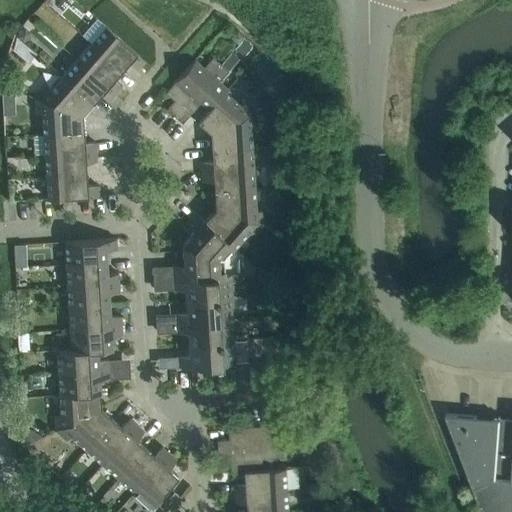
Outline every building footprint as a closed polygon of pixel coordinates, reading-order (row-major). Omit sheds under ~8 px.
[(144,59),(106,25),(91,42),(121,68),(129,59),(137,67),(144,59)] [(121,68),(91,42),(76,58),(115,92),(121,85),(113,78),(121,68)] [(174,115),(220,63),(212,56),(202,66),(194,59),(164,92),(173,99),(165,108),(174,115)] [(115,92),(76,58),(62,74),(92,101),(100,92),(108,99),(115,92)] [(224,90),(224,91),(226,88),(218,80),(227,69),(220,63),(174,115),(181,122),(188,113),(197,121),(224,90)] [(92,101),(62,74),(48,90),(43,86),(34,96),(34,97),(81,113),(92,101)] [(209,132),(254,109),(243,99),(239,104),(224,91),(224,90),(197,121),(209,132)] [(82,129),(81,113),(34,97),(35,111),(41,111),(42,132),(82,129)] [(255,110),(254,109),(209,132),(210,148),(251,145),(249,124),(256,124),(255,110)] [(83,142),(82,129),(42,132),(44,154),(95,150),(94,141),(83,142)] [(252,167),(251,145),(210,148),(211,160),(200,161),(201,170),(252,167)] [(95,160),(95,150),(44,154),(45,175),(85,173),(84,161),(95,160)] [(253,188),(252,167),(201,170),(201,179),(212,178),(213,191),(253,188)] [(86,185),(85,173),(45,175),(46,197),(98,194),(97,184),(86,185)] [(255,209),(253,188),(213,191),(214,207),(262,223),(261,209),(255,209)] [(252,235),(262,223),(214,207),(204,219),(234,246),(247,230),(252,235)] [(234,246),(204,219),(195,211),(189,219),(197,226),(182,243),(183,268),(172,269),(173,278),(224,275),(224,274),(223,258),(234,246)] [(116,248),(115,238),(64,241),(65,262),(105,260),(105,248),(116,248)] [(106,272),(105,260),(65,262),(66,284),(118,281),(117,272),(106,272)] [(230,274),(224,274),(224,275),(173,278),(173,288),(184,287),(185,299),(231,296),(230,274)] [(118,291),(118,281),(66,284),(67,306),(107,303),(107,291),(118,291)] [(232,318),(231,296),(185,299),(185,311),(174,312),(175,321),(232,318)] [(108,315),(107,303),(67,306),(69,327),(120,324),(119,315),(108,315)] [(234,339),(232,318),(175,321),(175,331),(187,330),(187,342),(234,339)] [(120,334),(120,324),(69,327),(70,348),(96,347),(96,348),(110,347),(110,334),(120,334)] [(235,362),(234,339),(187,342),(188,355),(177,356),(178,366),(235,362)] [(109,368),(108,358),(97,359),(96,348),(96,347),(70,348),(56,349),(57,371),(109,368)] [(98,378),(109,378),(109,368),(57,371),(58,393),(99,390),(98,378)] [(54,429),(100,406),(99,390),(58,393),(59,414),(53,414),(54,429)] [(86,448),(112,417),(100,406),(54,429),(65,439),(70,434),(86,448)] [(482,511),(511,511),(511,417),(498,417),(445,414),(472,484),(482,511)] [(102,462),(136,424),(128,417),(121,425),(112,417),(86,448),(102,462)] [(270,435),(269,423),(228,426),(229,438),(218,438),(219,449),(285,445),(284,434),(270,435)] [(118,476),(145,446),(135,438),(143,430),(136,424),(102,462),(118,476)] [(285,456),(285,445),(219,449),(219,460),(231,459),(231,471),(245,470),(245,469),(272,467),(271,456),(285,456)] [(134,491),(168,452),(160,446),(153,454),(145,446),(118,476),(134,491)] [(175,458),(168,452),(134,491),(150,505),(177,475),(167,467),(175,458)] [(286,466),(272,467),(245,469),(245,470),(246,481),(235,482),(236,491),(287,488),(286,466)] [(289,509),(287,488),(236,491),(236,501),(248,500),(248,511),(289,509)]
